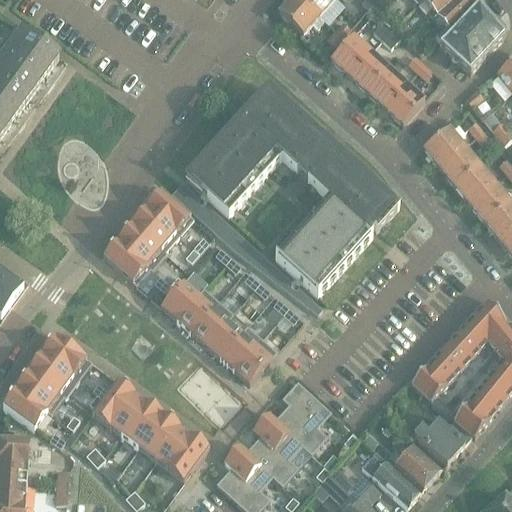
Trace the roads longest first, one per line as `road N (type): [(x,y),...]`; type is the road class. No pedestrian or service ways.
road 1 (residential): [(230,23),(0,355)]
road 2 (residential): [(393,164),(230,23)]
road 3 (residential): [(511,311),(393,164)]
road 4 (residential): [(393,164),(511,46)]
road 5 (residential): [(429,511),(511,422)]
